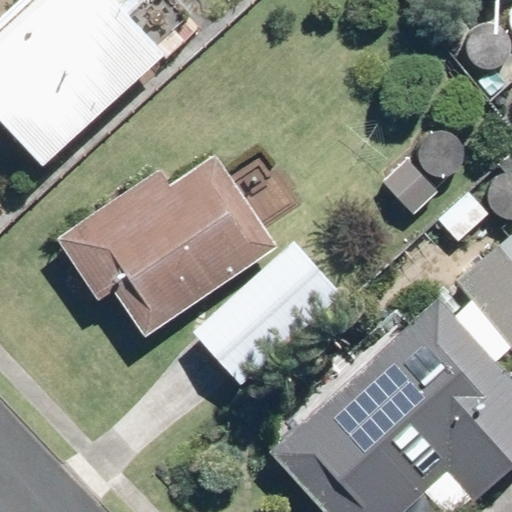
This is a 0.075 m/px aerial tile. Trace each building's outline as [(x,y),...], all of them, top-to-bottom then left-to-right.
[(0,117),(46,168),(167,57),(115,0),(52,0),(0,48),(0,117)] [(492,16),(460,42),(488,76),(511,56),(511,11),(498,23),(492,16)] [(147,339),(281,247),(219,155),(175,184),(164,166),(58,238),(100,301),(113,291),(147,339)] [(404,200),(426,181),(410,161),(387,180),(404,200)] [(461,242),(489,213),(467,191),(438,220),(461,242)] [(511,232),(456,278),(511,349),(511,232)] [(244,385),(345,293),(294,239),(194,331),(244,385)] [(410,511),(450,476),(477,505),(511,471),(511,373),(441,295),(347,382),(331,367),(288,407),(302,422),(270,451),(325,511),(410,511)]
